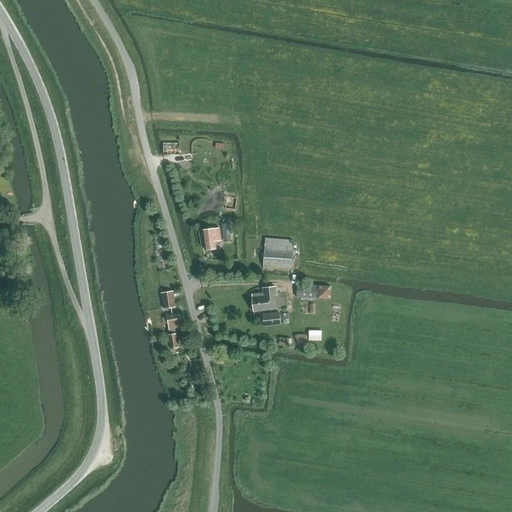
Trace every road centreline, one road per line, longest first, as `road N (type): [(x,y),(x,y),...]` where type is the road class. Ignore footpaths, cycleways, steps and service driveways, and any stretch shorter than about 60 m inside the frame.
road 1 (tertiary): [(39,511),(89,463),(103,423),(50,114),(0,12)]
road 2 (unclassified): [(212,511),(218,405),(130,73),(93,0)]
